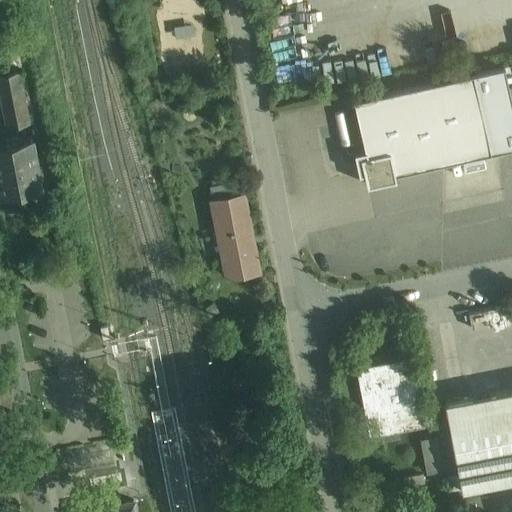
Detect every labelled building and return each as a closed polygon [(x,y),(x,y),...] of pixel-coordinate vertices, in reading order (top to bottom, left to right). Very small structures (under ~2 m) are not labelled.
[(485,50),(511,44),(511,19),(480,26),(485,50)] [(449,30),(405,36),(408,61),(452,55),(449,30)] [(511,102),(504,67),(473,74),(491,153),(511,147),(511,102)] [(20,70),(0,73),(0,95),(6,126),(30,122),(20,70)] [(473,74),(354,101),(365,150),(354,152),(359,174),(364,173),(367,185),(396,179),(395,174),(491,153),(473,74)] [(31,134),(0,139),(0,190),(40,183),(31,134)] [(240,180),(210,186),(213,199),(243,194),(240,180)] [(213,199),(212,200),(228,277),(258,271),(243,194),(213,199)] [(63,261),(49,264),(51,277),(65,275),(63,261)] [(107,325),(100,327),(102,337),(109,336),(107,325)] [(413,361),(357,372),(369,434),(424,424),(413,361)] [(511,388),(445,402),(461,489),(511,478),(511,388)] [(437,436),(425,439),(432,474),(444,471),(437,436)] [(7,485),(0,485),(0,497),(9,496),(7,485)] [(135,511),(133,500),(81,510),(81,511),(135,511)]
